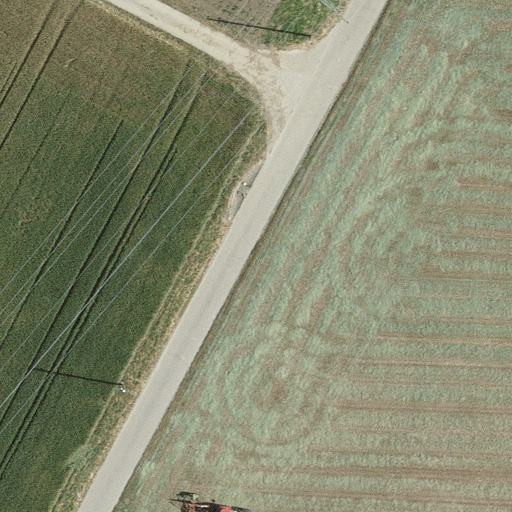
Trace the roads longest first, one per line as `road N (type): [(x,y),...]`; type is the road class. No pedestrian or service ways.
road 1 (track): [(90,511),(364,0)]
road 2 (track): [(135,0),(311,97)]
